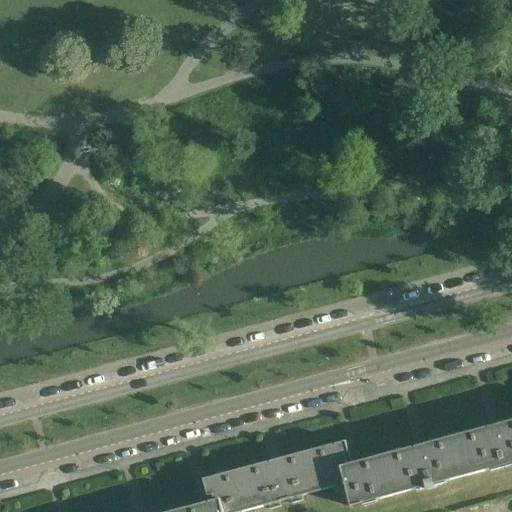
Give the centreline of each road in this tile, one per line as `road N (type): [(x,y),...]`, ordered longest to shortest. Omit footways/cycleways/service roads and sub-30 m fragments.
road 1 (tertiary): [(0,472),(511,332)]
road 2 (tertiary): [(511,284),(0,422)]
